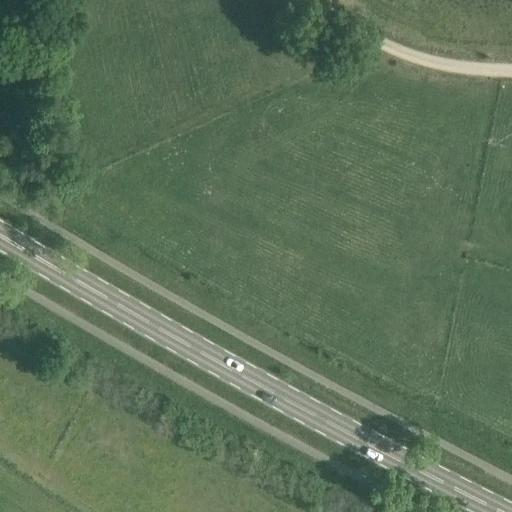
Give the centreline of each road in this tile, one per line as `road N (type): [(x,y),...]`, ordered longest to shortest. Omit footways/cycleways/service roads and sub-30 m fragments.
road 1 (primary): [(499,511),(0,234)]
road 2 (track): [(306,0),(442,72),(511,74)]
